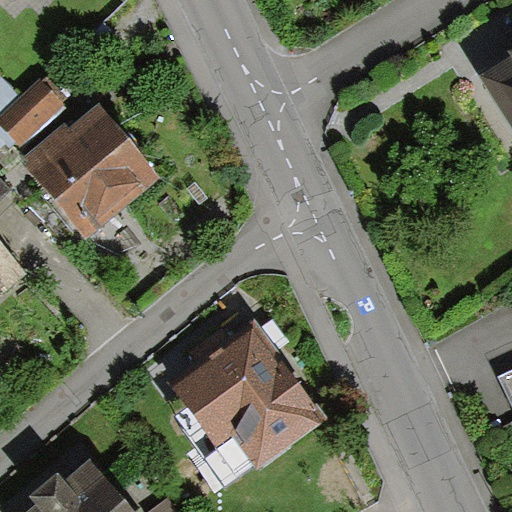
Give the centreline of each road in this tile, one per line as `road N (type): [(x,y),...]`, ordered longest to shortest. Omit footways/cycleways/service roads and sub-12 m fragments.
road 1 (residential): [(0,459),(273,240),(308,225)]
road 2 (residential): [(444,511),(308,225)]
road 3 (residential): [(437,0),(258,109)]
road 4 (residential): [(308,225),(258,109)]
road 5 (residential): [(258,109),(206,0)]
